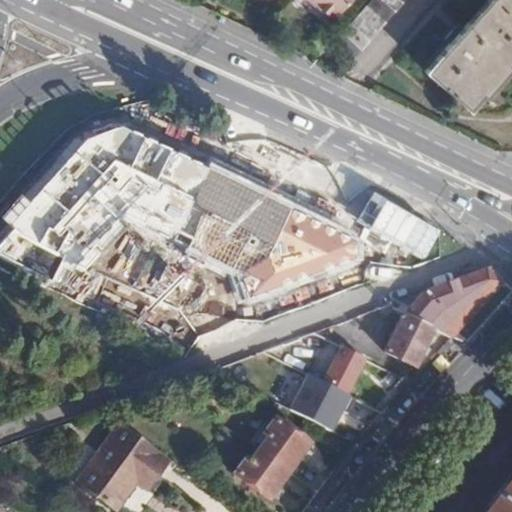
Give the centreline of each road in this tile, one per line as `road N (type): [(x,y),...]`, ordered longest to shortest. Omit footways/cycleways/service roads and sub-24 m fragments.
road 1 (primary): [(511,187),(195,42)]
road 2 (primary): [(178,73),(403,174)]
road 3 (unclassified): [(350,511),(511,337)]
road 4 (primary): [(0,94),(74,65),(178,73)]
road 5 (secondary): [(14,0),(178,73)]
road 6 (primary): [(403,174),(511,237)]
